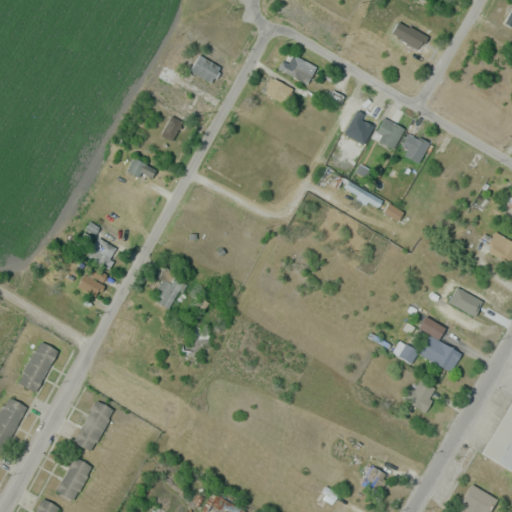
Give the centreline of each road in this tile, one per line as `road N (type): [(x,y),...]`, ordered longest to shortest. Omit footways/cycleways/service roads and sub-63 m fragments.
road 1 (residential): [(3,511),(270,25),(259,0)]
road 2 (residential): [(270,25),(511,162)]
road 3 (tertiary): [(416,511),(511,347)]
road 4 (residential): [(482,0),(421,105)]
